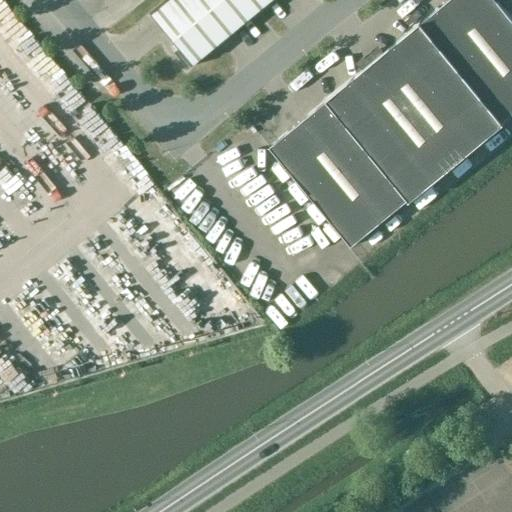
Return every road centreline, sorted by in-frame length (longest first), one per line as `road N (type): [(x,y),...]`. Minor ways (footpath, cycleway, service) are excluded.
road 1 (tertiary): [(164,511),(511,285)]
road 2 (unclassified): [(344,0),(210,112),(184,120),(158,116),(131,98),(51,0)]
road 3 (unknown): [(0,133),(173,333)]
